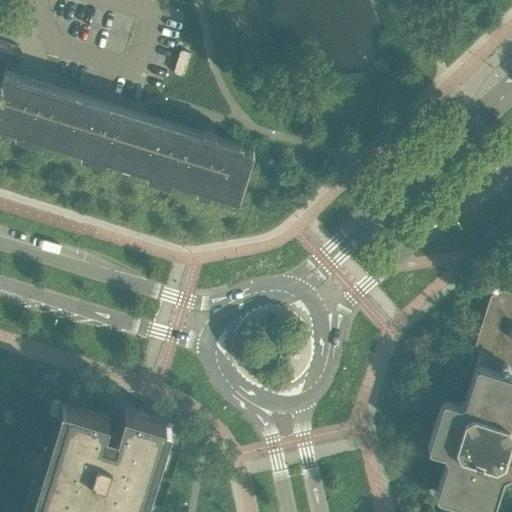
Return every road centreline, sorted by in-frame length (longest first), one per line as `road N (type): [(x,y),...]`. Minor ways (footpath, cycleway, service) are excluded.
road 1 (tertiary): [(511,87),(293,290)]
road 2 (tertiary): [(332,330),(354,295),(511,157)]
road 3 (tertiary): [(223,311),(0,242)]
road 4 (tertiary): [(0,283),(194,342),(212,357)]
